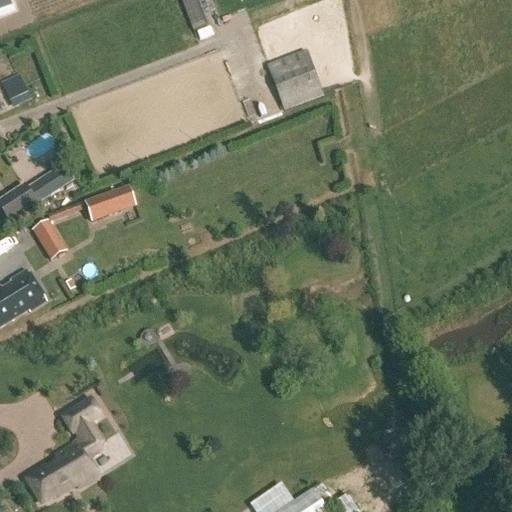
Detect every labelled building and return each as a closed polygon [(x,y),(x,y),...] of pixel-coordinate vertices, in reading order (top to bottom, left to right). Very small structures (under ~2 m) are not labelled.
[(305,53),(266,68),(284,117),(324,101),(305,53)] [(24,187),(0,202),(0,213),(9,227),(37,208),(24,187)] [(114,194),(84,205),(88,216),(91,224),(91,225),(122,215),(121,212),(118,205),(114,194)] [(48,223),(31,233),(50,264),(67,254),(48,223)] [(46,307),(26,274),(10,284),(12,286),(2,292),(1,290),(0,289),(0,330),(27,314),(29,317),(46,307)] [(28,481),(42,505),(57,495),(59,499),(77,487),(79,490),(98,478),(87,460),(100,452),(102,443),(89,424),(99,418),(88,401),(61,418),(76,441),(75,442),(76,443),(55,457),(59,462),(28,481)] [(244,500),(252,511),(323,511),(311,493),(293,504),(277,479),(244,500)]
